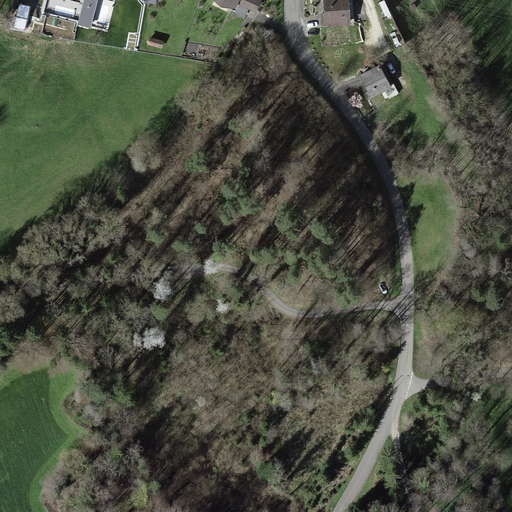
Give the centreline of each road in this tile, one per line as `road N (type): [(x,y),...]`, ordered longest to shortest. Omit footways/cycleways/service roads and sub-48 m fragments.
road 1 (track): [(407,302),(291,312),(245,271),(207,262),(0,282)]
road 2 (tertiary): [(399,393),(407,283),(397,203),(374,150),(301,48),(292,0)]
road 3 (tertiary): [(337,511),(399,393)]
